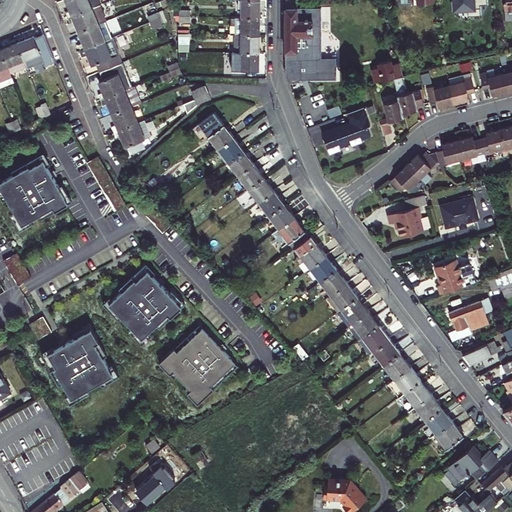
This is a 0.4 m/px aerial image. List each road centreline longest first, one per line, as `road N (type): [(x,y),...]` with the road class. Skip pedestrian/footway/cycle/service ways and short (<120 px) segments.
road 1 (residential): [(335,205),(511,435)]
road 2 (residential): [(276,0),(279,86),(335,205)]
road 3 (residential): [(511,104),(431,126),(335,205)]
road 4 (residential): [(100,144),(50,17),(30,0)]
